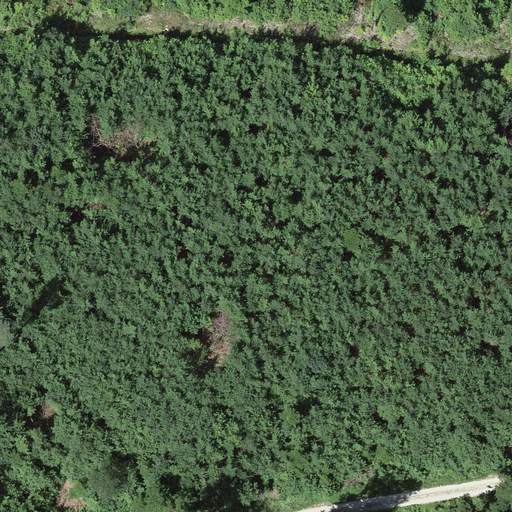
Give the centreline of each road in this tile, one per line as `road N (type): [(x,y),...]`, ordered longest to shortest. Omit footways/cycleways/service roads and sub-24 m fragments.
road 1 (track): [(0,33),(236,40),(511,67)]
road 2 (track): [(337,511),(511,481)]
